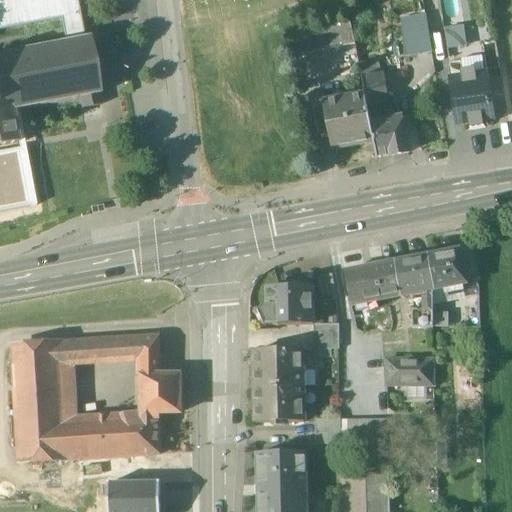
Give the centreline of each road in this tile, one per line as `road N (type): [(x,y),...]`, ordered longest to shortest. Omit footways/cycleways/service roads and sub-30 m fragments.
road 1 (secondary): [(201,243),(511,182)]
road 2 (residential): [(213,511),(213,305),(201,243)]
road 3 (residential): [(201,243),(167,0)]
road 4 (secondary): [(0,280),(201,243)]
